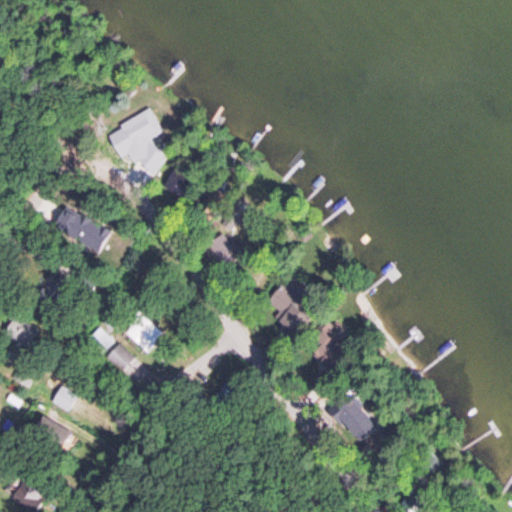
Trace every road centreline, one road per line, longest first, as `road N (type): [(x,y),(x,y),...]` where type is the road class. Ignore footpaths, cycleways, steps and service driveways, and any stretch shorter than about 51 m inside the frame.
road 1 (residential): [(370,511),(136,190),(113,169),(88,161)]
road 2 (residential): [(91,511),(161,401),(242,340)]
road 3 (residential): [(0,257),(56,174),(88,161)]
